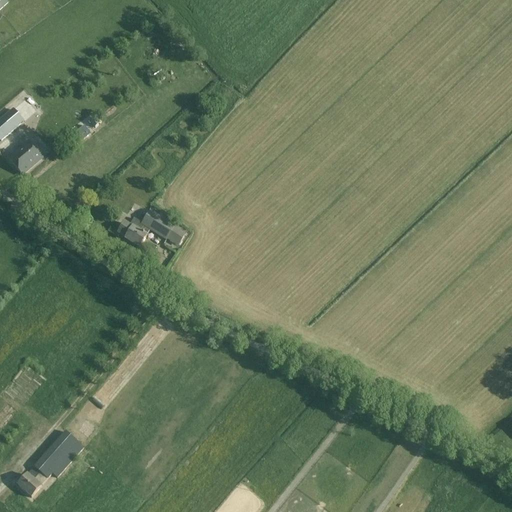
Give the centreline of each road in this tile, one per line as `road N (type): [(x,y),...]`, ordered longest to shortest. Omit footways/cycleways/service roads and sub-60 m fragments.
road 1 (unclassified): [(0,185),(164,299),(361,396)]
road 2 (track): [(0,493),(164,299)]
road 3 (unclassified): [(361,396),(511,478)]
road 4 (unclassified): [(270,511),(361,396)]
